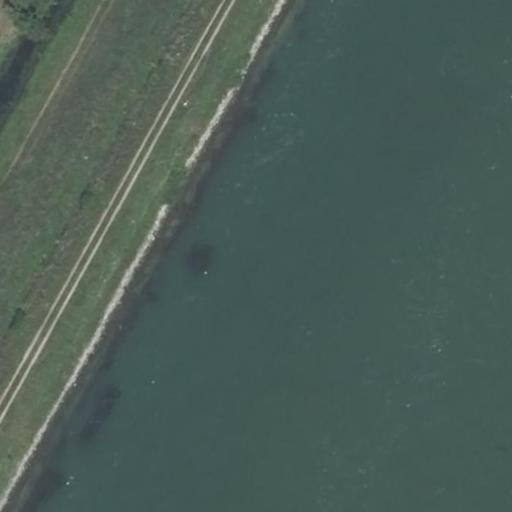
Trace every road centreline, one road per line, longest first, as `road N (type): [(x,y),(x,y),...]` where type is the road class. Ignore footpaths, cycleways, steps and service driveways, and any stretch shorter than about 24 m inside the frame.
road 1 (track): [(236,0),(0,425)]
road 2 (track): [(104,0),(0,188)]
